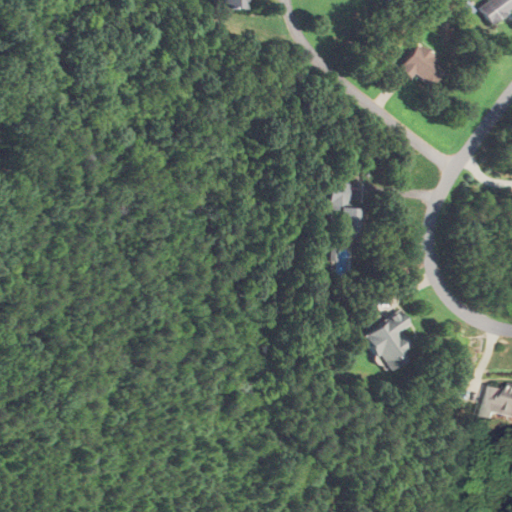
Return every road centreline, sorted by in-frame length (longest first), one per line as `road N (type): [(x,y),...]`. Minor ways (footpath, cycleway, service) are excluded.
road 1 (residential): [(511,94),(437,199),(428,230),(429,262),(445,294),(477,319),(511,330)]
road 2 (residential): [(285,0),(313,56),(456,169)]
